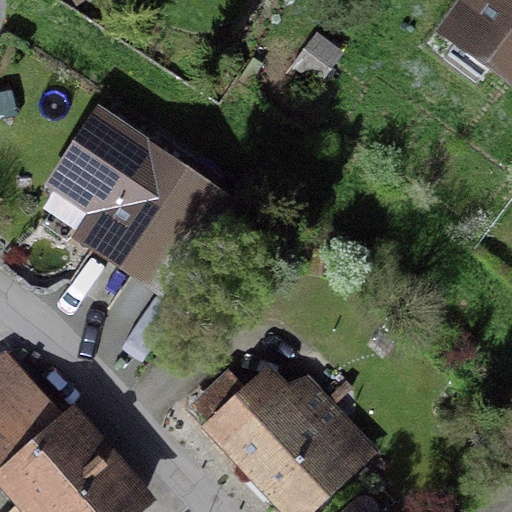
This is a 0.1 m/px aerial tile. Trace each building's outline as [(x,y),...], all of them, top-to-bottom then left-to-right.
[(511,0),(473,0),(448,35),(511,83),(511,0)] [(318,42),(296,71),(312,84),(335,55),(318,42)] [(190,235),(215,198),(106,125),(66,183),(103,208),(89,229),(161,278),(190,235)] [(25,383),(15,392),(0,375),(0,484),(18,506),(10,511),(133,511),(136,510),(25,383)] [(248,398),(229,378),(194,410),(288,511),(304,511),(349,470),(325,445),(346,424),(304,380),(282,401),(264,382),(248,398)] [(370,511),(355,496),(339,511),(370,511)]
